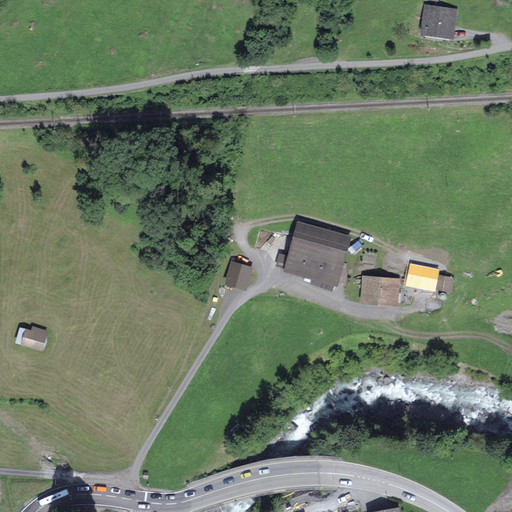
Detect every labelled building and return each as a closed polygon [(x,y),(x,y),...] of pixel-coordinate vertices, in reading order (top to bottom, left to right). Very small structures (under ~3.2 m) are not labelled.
[(428,9),(425,31),(450,34),(453,12),(440,10),(440,7),(436,7),(435,10),(428,9)] [(300,224),(287,269),(335,282),(347,238),(300,224)] [(233,264),(228,282),(244,287),(250,269),(233,264)] [(412,267),(409,282),(433,286),(436,272),(412,267)] [(438,276),(436,287),(449,290),(451,279),(438,276)] [(365,279),(363,300),(405,303),(406,291),(396,290),(397,279),(388,278),(388,281),(365,279)] [(21,329),(18,341),(40,348),(45,331),(33,327),(31,333),(21,329)]
